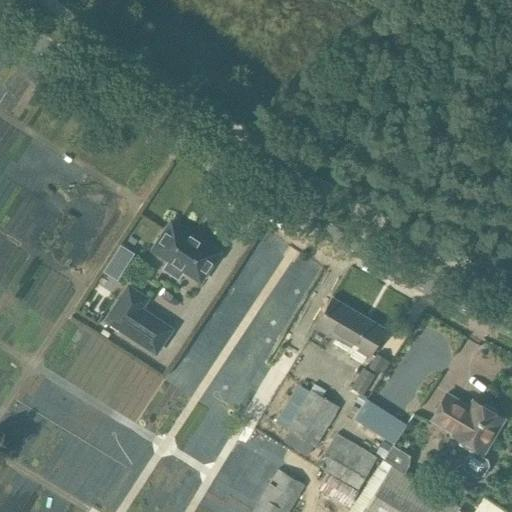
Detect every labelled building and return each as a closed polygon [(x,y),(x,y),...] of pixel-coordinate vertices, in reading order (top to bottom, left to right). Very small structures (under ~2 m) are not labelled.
[(218,253),(170,222),(152,250),(169,262),(164,269),(178,279),(183,271),(199,282),(218,253)] [(106,269),(120,278),(138,251),(124,242),(106,269)] [(149,298),(129,284),(105,320),(156,354),(173,329),(142,308),(149,298)] [(384,329),(334,299),(317,328),(331,337),(334,333),(370,354),(384,329)] [(377,353),(369,366),(375,369),(377,370),(382,373),(390,361),(385,358),(382,356),(377,353)] [(375,373),(364,367),(352,387),(363,394),(375,373)] [(339,407),(311,391),(287,431),(315,447),(339,407)] [(444,392),(429,418),(452,431),(451,433),(474,447),(465,464),(465,470),(478,476),(484,474),(489,466),(488,460),(482,456),(483,454),(481,453),(502,416),(471,398),(467,405),(444,392)] [(370,439),(366,446),(374,451),(379,444),(370,439)] [(378,457),(365,450),(336,498),(349,506),(378,457)] [(380,458),(348,511),(347,511),(362,511),(365,509),(365,508),(372,511),(461,511),(453,507),(455,503),(383,461),(380,458)] [(288,511),(303,486),(277,471),(253,511),(288,511)] [(511,511),(483,497),(474,511),(511,511)]
